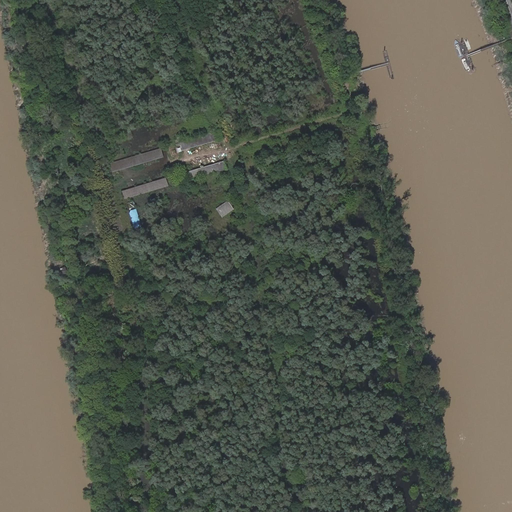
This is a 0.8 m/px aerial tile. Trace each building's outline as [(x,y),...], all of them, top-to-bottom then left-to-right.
[(229,123),(232,132),(238,130),(234,121),(229,123)] [(187,139),(190,147),(219,138),(216,131),(187,139)] [(190,147),(187,139),(180,141),(182,149),(190,147)] [(161,149),(110,163),(112,171),(163,157),(161,149)] [(190,170),(192,179),(228,168),(225,159),(190,170)] [(125,191),(127,198),(163,186),(161,179),(125,191)] [(217,209),(223,217),(235,208),(232,205),(235,203),(232,198),(217,209)] [(127,204),(134,228),(142,226),(135,202),(127,204)]
